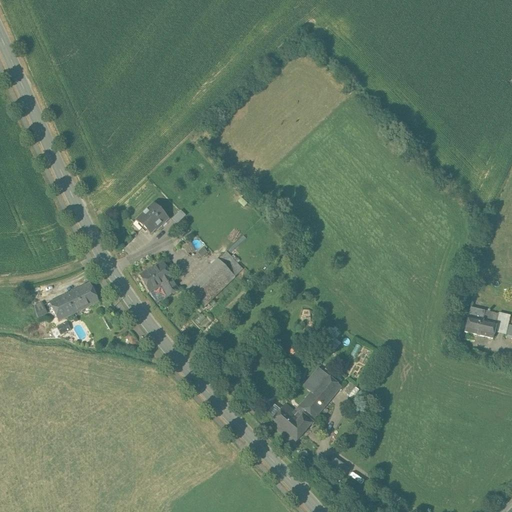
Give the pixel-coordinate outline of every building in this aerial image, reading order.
[(154,205),(137,222),(144,229),(145,228),(152,234),(156,230),(158,231),(169,220),(154,205)] [(180,211),(172,220),(177,225),(185,216),(180,211)] [(219,261),(235,278),(242,271),(226,254),(219,261)] [(219,261),(200,279),(211,290),(216,296),(235,278),(219,261)] [(163,262),(153,268),(159,278),(161,277),(165,284),(172,280),(163,262)] [(153,268),(139,275),(149,293),(161,286),(165,284),(161,277),(159,278),(153,268)] [(200,279),(186,292),(197,303),(211,290),(200,279)] [(165,284),(161,286),(166,296),(178,290),(172,280),(165,284)] [(90,284),(75,291),(84,309),(99,302),(90,284)] [(149,293),(152,299),(153,299),(155,300),(156,300),(158,300),(159,300),(166,296),(161,286),(149,293)] [(211,290),(197,303),(203,309),(212,300),(216,296),(211,290)] [(75,291),(50,303),(59,322),(84,309),(75,291)] [(212,300),(203,309),(209,312),(216,305),(212,300)] [(48,314),(45,308),(44,306),(36,310),(38,319),(48,314)] [(486,311),(471,307),(469,317),(484,320),(486,311)] [(487,321),(497,323),(500,314),(489,312),(487,321)] [(500,314),(497,323),(509,326),(511,317),(500,314)] [(484,320),(469,317),(465,332),(494,339),(495,332),(497,323),(487,321),(484,320)] [(509,326),(497,323),(495,332),(507,335),(509,326)] [(68,332),(64,325),(58,328),(61,335),(68,332)] [(332,336),(324,345),(328,348),(336,339),(332,336)] [(351,337),(343,355),(346,357),(343,365),(354,369),(365,343),(351,337)] [(340,388),(318,369),(303,387),(311,393),(299,407),(314,419),(315,418),(319,413),(320,413),(321,412),(320,411),(325,406),(326,405),(330,400),(331,400),(332,399),(331,399),(340,388)] [(368,371),(361,385),(364,386),(371,372),(368,371)] [(351,384),(343,393),(348,397),(356,387),(351,384)] [(299,407),(294,413),(285,405),(269,423),(269,424),(268,424),(293,445),(310,424),(312,426),(316,421),(314,419),(299,407)]
